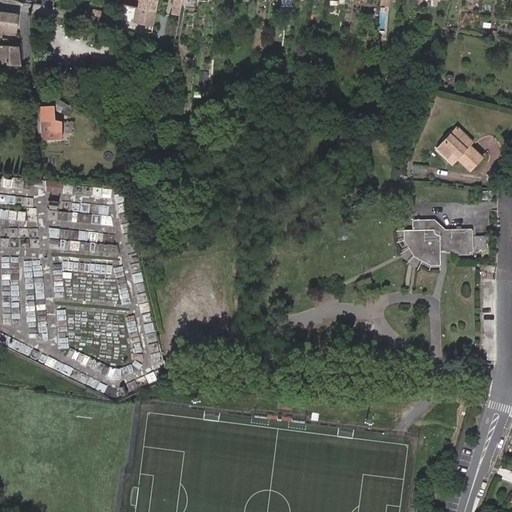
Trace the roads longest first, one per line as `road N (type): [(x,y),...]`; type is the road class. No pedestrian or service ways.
road 1 (residential): [(41,182),(24,9)]
road 2 (residential): [(503,388),(464,511)]
